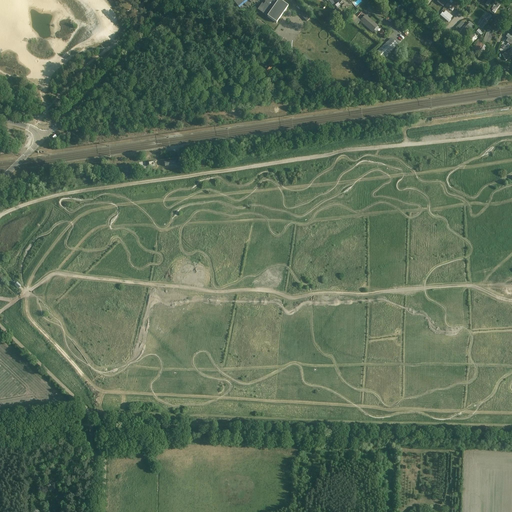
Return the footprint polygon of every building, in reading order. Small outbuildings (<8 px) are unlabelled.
[(232,0),(234,1),(233,2),(238,7),(238,6),(245,0),(263,0),(265,2),(264,5),(262,4),(257,10),(276,24),(288,7),(282,2),(279,1),(278,0),(232,0)] [(379,54),(381,57),(396,43),(389,36),(373,51),(377,55),(379,54)] [(479,53),(483,44),(474,40),(470,49),(479,53)] [(267,66),(266,65),(261,70),(261,71),(262,71),(262,75),(266,76),(274,69),(274,66),(270,66),(270,64),(267,66)] [(254,83),(246,77),(241,82),(248,89),(254,83)]
